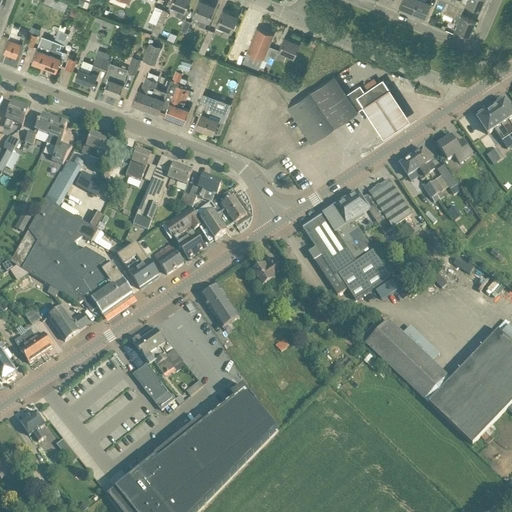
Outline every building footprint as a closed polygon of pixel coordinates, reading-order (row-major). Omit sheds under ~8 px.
[(85,0),(78,0),(77,4),(87,8),(90,2),(85,0)] [(175,15),(181,17),(185,19),(189,10),(186,8),(189,0),(171,0),(170,4),(179,8),(175,15)] [(208,20),(214,6),(201,0),(199,0),(193,14),(202,17),(199,25),(205,27),(208,20)] [(402,0),(400,6),(412,11),(417,0),(402,0)] [(417,0),(412,11),(425,16),(430,3),(431,0),(417,0)] [(479,9),(483,0),(445,0),(447,1),(450,2),(464,8),(466,3),(479,9)] [(445,14),(459,20),(455,28),(469,34),(475,19),(462,14),(464,8),(450,2),(445,14)] [(155,6),(149,20),(156,23),(162,9),(155,6)] [(70,14),(76,17),(78,10),(72,8),(70,14)] [(168,11),(162,9),(152,33),(157,36),(168,11)] [(223,9),(217,24),(225,27),(222,35),(228,37),(231,30),(238,16),(223,9)] [(187,32),(191,21),(186,19),(181,30),(187,32)] [(22,42),(19,41),(14,39),(17,33),(19,28),(14,26),(4,51),(16,55),(22,42)] [(40,30),(32,27),(30,32),(31,32),(38,35),(40,30)] [(131,35),(130,27),(123,28),(124,36),(131,35)] [(257,27),(247,51),(243,62),(259,69),(260,66),(261,66),(264,59),(270,46),(269,45),(274,34),(257,27)] [(49,52),(44,66),(56,71),(58,64),(61,65),(64,59),(61,58),(63,51),(57,49),(58,46),(60,47),(61,44),(64,45),(68,33),(64,31),(58,29),(54,40),(49,52)] [(199,51),(205,54),(214,31),(209,29),(199,51)] [(31,32),(26,44),(33,46),(38,35),(31,32)] [(270,46),(264,59),(268,60),(270,54),(273,56),(284,60),(287,53),(294,56),(299,43),(285,37),(279,50),(270,46)] [(32,61),(44,66),(49,52),(54,40),(48,38),(46,42),(40,39),(32,61)] [(161,47),(150,42),(143,60),(155,64),(161,47)] [(243,59),(245,49),(234,46),(231,56),(243,59)] [(110,60),(107,59),(109,54),(99,50),(97,55),(94,62),(90,73),(85,70),(79,68),(75,78),(93,85),(100,68),(106,71),(110,60)] [(70,55),(69,58),(65,68),(73,71),(78,57),(70,55)] [(136,73),(141,59),(133,56),(128,68),(128,70),(136,73)] [(180,58),(177,65),(185,68),(188,70),(191,63),(187,61),(180,58)] [(119,95),(120,90),(123,83),(114,79),(119,65),(111,61),(105,76),(108,77),(104,89),(119,95)] [(167,91),(161,108),(160,110),(165,112),(165,114),(184,122),(189,109),(183,106),(190,89),(177,84),(178,82),(185,84),(187,79),(181,77),(183,72),(176,69),(172,79),(171,79),(167,91)] [(335,75),(312,91),(288,106),(288,107),(289,107),(311,140),(310,140),(311,141),(335,126),(335,125),(364,106),(364,105),(388,89),(389,90),(390,89),(390,88),(389,88),(384,80),(383,78),(365,91),(360,84),(347,93),(335,75)] [(147,77),(146,76),(141,90),(138,88),(133,102),(146,107),(159,112),(160,110),(161,108),(167,91),(155,86),(157,81),(147,77)] [(209,102),(204,100),(200,99),(195,111),(202,114),(197,126),(213,133),(218,118),(224,121),(228,109),(209,102)] [(497,107),(491,111),(493,114),(509,137),(511,135),(511,126),(508,121),(511,118),(511,112),(505,102),(501,101),(497,104),(497,107)] [(13,123),(23,127),(29,110),(13,104),(4,127),(10,129),(13,123)] [(509,137),(493,114),(491,111),(486,114),(486,115),(482,114),(479,116),(478,120),(488,135),(494,131),(502,142),(509,137)] [(35,131),(49,137),(55,120),(43,115),(40,123),(38,123),(38,125),(35,131)] [(67,124),(55,120),(54,124),(46,144),(57,148),(52,161),(63,165),(71,148),(61,144),(62,141),(63,142),(65,136),(66,133),(64,133),(67,124)] [(37,135),(29,132),(25,143),(33,146),(37,135)] [(92,134),(87,147),(85,146),(82,155),(90,158),(93,150),(102,154),(108,140),(92,134)] [(438,147),(448,161),(454,156),(459,164),(473,155),(465,144),(459,148),(452,137),(438,147)] [(491,154),(497,163),(504,159),(498,149),(491,154)] [(3,150),(0,154),(0,173),(3,175),(3,174),(6,168),(13,155),(3,150)] [(423,150),(412,158),(426,179),(430,176),(429,174),(435,170),(435,168),(423,150)] [(137,151),(133,163),(131,162),(126,177),(141,182),(146,168),(147,168),(151,156),(137,151)] [(148,231),(158,206),(162,198),(169,180),(171,181),(168,188),(175,191),(178,183),(187,187),(193,172),(184,169),(185,166),(163,158),(165,153),(164,152),(157,168),(151,183),(147,192),(133,225),(148,231)] [(77,158),(75,165),(81,168),(83,161),(77,158)] [(400,166),(403,170),(408,178),(416,173),(422,182),(426,179),(412,158),(400,166)] [(46,201),(59,208),(82,170),(69,162),(46,201)] [(151,183),(157,168),(151,166),(145,180),(151,183)] [(12,171),(6,168),(3,174),(10,177),(13,172),(12,171)] [(106,181),(109,173),(104,171),(101,179),(106,181)] [(97,197),(104,185),(83,173),(77,186),(97,197)] [(457,186),(458,186),(450,175),(443,180),(454,196),(460,192),(457,186)] [(204,176),(199,188),(196,196),(204,199),(203,200),(212,204),(214,196),(216,197),(221,186),(220,185),(220,186),(210,181),(211,179),(204,176)] [(370,194),(383,214),(393,228),(393,227),(411,215),(389,181),(370,194)] [(442,193),(443,192),(435,181),(430,185),(440,201),(445,198),(442,193)] [(122,193),(125,185),(120,183),(117,191),(122,193)] [(440,201),(430,185),(424,189),(431,200),(437,196),(440,201)] [(348,307),(380,285),(391,278),(371,248),(355,223),(364,217),(363,215),(370,211),(358,193),(354,193),(350,196),(350,199),(331,211),(320,218),(303,230),(304,230),(309,237),(300,243),(342,305),(348,307)] [(186,206),(190,196),(184,194),(180,204),(186,206)] [(196,199),(190,196),(186,206),(191,208),(192,209),(196,199)] [(214,240),(227,231),(247,217),(234,198),(227,203),(223,196),(206,207),(200,212),(197,214),(214,240)] [(76,248),(77,247),(74,244),(83,238),(92,243),(98,231),(77,219),(60,209),(59,208),(46,201),(29,231),(36,241),(42,249),(49,252),(58,252),(70,251),(72,250),(76,248)] [(63,203),(60,209),(77,219),(78,217),(80,213),(63,203)] [(462,217),(455,207),(448,212),(455,222),(462,217)] [(205,249),(196,236),(190,240),(188,237),(183,240),(180,236),(193,227),(194,230),(202,224),(196,215),(193,211),(191,208),(162,228),(171,241),(174,238),(188,260),(205,249)] [(95,229),(103,216),(93,211),(86,224),(95,229)] [(24,212),(18,224),(26,228),(32,216),(24,212)] [(393,228),(383,214),(374,219),(385,235),(394,229),(393,227),(393,228)] [(101,233),(105,226),(110,219),(105,216),(100,223),(96,229),(101,233)] [(58,252),(49,252),(42,249),(36,241),(29,231),(11,263),(20,268),(29,273),(28,274),(50,287),(62,294),(79,305),(84,302),(90,312),(92,313),(98,309),(102,316),(103,316),(103,315),(123,301),(132,295),(133,295),(133,294),(112,264),(86,249),(80,253),(77,247),(76,248),(72,250),(70,251),(58,252)] [(118,257),(118,258),(140,290),(159,277),(137,245),(118,257)] [(167,276),(184,264),(176,252),(171,246),(155,257),(159,264),(167,276)] [(469,274),(474,266),(459,257),(454,265),(469,274)] [(275,278),(284,272),(276,260),(264,268),(262,265),(253,271),(263,287),(276,279),(275,278)] [(6,272),(13,268),(8,261),(2,265),(6,272)] [(434,280),(442,289),(447,284),(439,275),(434,280)] [(393,280),(376,291),(382,301),(399,290),(393,280)] [(201,297),(204,302),(223,329),(239,318),(218,286),(201,297)] [(90,324),(83,314),(73,321),(63,308),(49,318),(65,342),(80,332),(80,331),(90,324)] [(32,326),(41,319),(35,310),(26,316),(32,326)] [(389,321),(367,344),(425,399),(447,376),(389,321)] [(31,331),(32,331),(29,326),(24,329),(27,334),(31,331)] [(164,376),(175,368),(183,363),(174,351),(167,356),(162,347),(165,345),(157,332),(157,331),(156,332),(152,327),(131,341),(140,354),(142,353),(145,358),(150,355),(164,376)] [(511,342),(499,330),(430,404),(474,445),(511,404),(511,342)] [(37,340),(31,331),(27,334),(42,357),(54,349),(44,334),(37,340)] [(42,357),(27,334),(15,342),(21,350),(20,350),(30,365),(42,357)] [(281,353),(289,347),(284,340),(275,346),(281,353)] [(2,352),(0,353),(0,378),(2,383),(6,380),(7,381),(13,378),(12,376),(16,374),(2,352)] [(334,367),(339,372),(340,373),(344,369),(343,368),(338,363),(334,367)] [(147,365),(135,375),(147,391),(146,392),(162,411),(176,400),(172,396),(147,365)] [(199,382),(194,386),(198,391),(203,387),(199,382)] [(156,457),(108,496),(120,511),(198,511),(278,431),(246,391),(184,440),(186,443),(160,463),(156,457)] [(180,397),(176,400),(180,406),(185,402),(180,397)] [(20,423),(23,428),(29,437),(32,435),(38,444),(46,438),(40,429),(45,426),(36,413),(35,413),(36,413),(35,414),(33,413),(33,412),(30,415),(30,417),(27,419),(21,423),(20,423)] [(57,445),(61,450),(66,446),(62,441),(57,445)] [(0,476),(1,479),(12,472),(4,459),(0,462),(0,476)] [(54,472),(48,477),(54,486),(60,482),(54,472)] [(80,493),(75,496),(79,502),(83,499),(80,493)]
